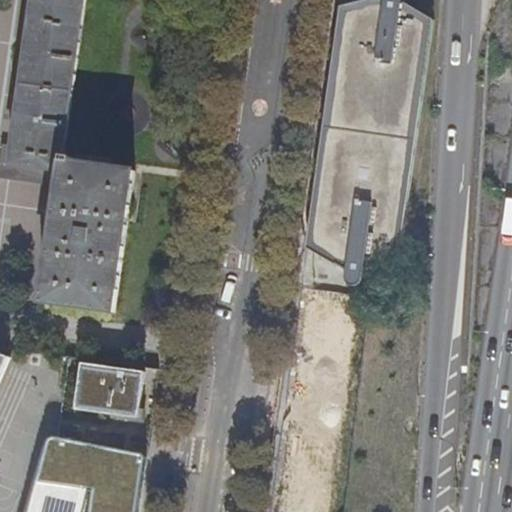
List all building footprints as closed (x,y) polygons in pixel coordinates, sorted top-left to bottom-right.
[(44,303),(116,313),(136,172),(73,163),(74,158),(65,157),(86,0),(34,0),(14,149),(5,148),(4,156),(3,163),(62,172),(44,303)] [(380,0),(340,10),(314,204),(307,251),(347,272),(345,280),(347,284),(349,287),(353,288),(358,288),(361,285),(363,283),(365,272),(400,263),(433,23),(402,5),(402,0),(380,0)] [(323,511),(354,296),(302,289),(270,511),(323,511)] [(0,511),(0,384),(12,358),(0,353),(0,511)] [(76,410),(139,419),(145,373),(82,364),(76,410)]
